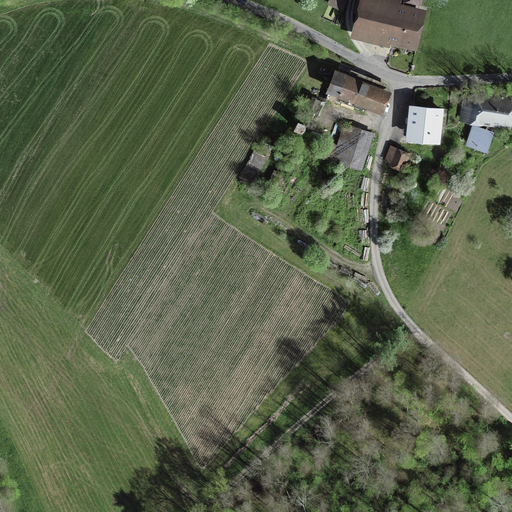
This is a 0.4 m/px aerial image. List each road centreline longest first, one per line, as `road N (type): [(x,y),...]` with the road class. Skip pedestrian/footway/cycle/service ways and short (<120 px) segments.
road 1 (unclassified): [(511,414),(418,333),(383,285),(374,239),(377,167),(406,83)]
road 2 (track): [(218,511),(310,409),(418,333)]
road 3 (unclassified): [(406,83),(240,0)]
